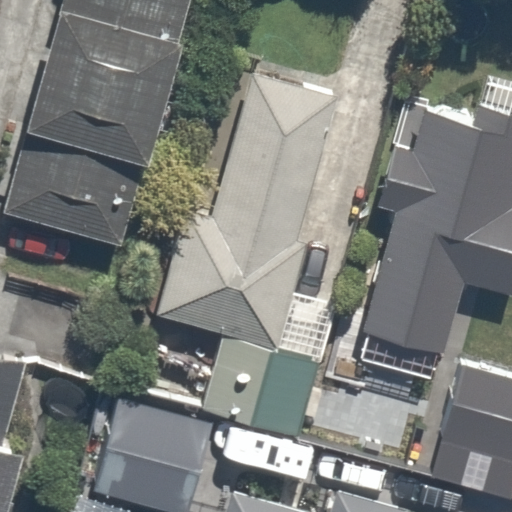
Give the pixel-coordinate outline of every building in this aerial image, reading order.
[(186,0),(53,0),(0,200),(125,233),(186,0)] [(198,400),(312,425),(341,295),(288,283),(334,76),(240,56),(208,198),(176,191),(150,311),(214,325),(198,400)] [(508,278),(511,262),(511,75),(477,67),(467,107),(419,95),(410,134),(391,129),(377,186),(385,188),(354,315),(440,337),(458,265),(508,278)] [(8,418),(27,349),(0,341),(0,511),(14,511),(39,426),(8,418)] [(511,363),(462,354),(446,436),(511,449),(511,363)] [(352,511),(288,494),(283,511),(352,511)]
